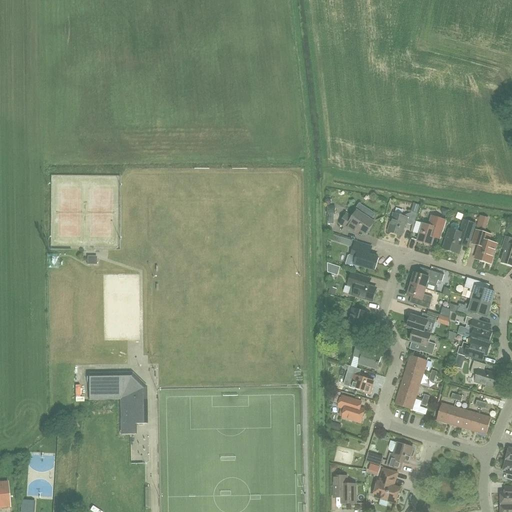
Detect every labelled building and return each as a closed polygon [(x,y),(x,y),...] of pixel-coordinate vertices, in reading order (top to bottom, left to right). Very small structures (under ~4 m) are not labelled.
[(373,222),(371,221),(376,214),(359,203),(354,211),(356,212),(353,218),(346,214),(339,224),(350,231),(354,226),(366,234),(366,233),(372,223),(373,223),(373,222)] [(411,212),(409,218),(394,213),(388,232),(401,236),(405,223),(413,226),(417,214),(411,212)] [(440,239),(446,221),(432,216),(429,226),(423,224),(418,241),(431,245),(434,237),(440,239)] [(487,218),(480,216),(477,227),(483,229),(487,218)] [(461,246),(467,248),(475,224),(464,221),(460,233),(457,232),(459,227),(458,225),(454,224),(452,225),(450,230),(449,229),(443,249),(458,254),(461,246)] [(476,231),(472,243),(479,246),(475,259),(490,264),(496,244),(489,242),(491,235),(476,231)] [(511,238),(505,236),(502,249),(505,250),(501,262),(511,265),(511,238)] [(342,237),(340,243),(350,246),(352,240),(342,237)] [(357,269),(358,265),(374,270),(377,258),(378,258),(365,254),(367,246),(355,242),(351,254),(351,255),(348,256),(346,264),(347,266),(357,269)] [(100,257),(91,257),(91,265),(100,264),(100,257)] [(438,288),(436,286),(438,281),(442,282),(444,275),(429,270),(427,277),(414,273),(414,274),(412,274),(409,282),(411,283),(411,284),(425,289),(435,292),(436,291),(438,288)] [(347,294),(353,296),(372,302),(376,288),(363,284),(365,277),(352,273),(348,286),(350,286),(347,294)] [(466,297),(473,299),(491,305),(495,292),(480,288),(482,282),(467,278),(464,288),(470,290),(469,292),(468,291),(466,297)] [(425,289),(411,284),(407,296),(420,300),(418,306),(429,309),(433,297),(424,295),(425,289)] [(487,317),(491,305),(473,299),(471,305),(466,304),(465,306),(459,304),(456,314),(467,317),(471,318),(472,313),(487,317)] [(353,308),(349,320),(343,318),(339,331),(353,335),(354,332),(362,334),(366,322),(367,323),(370,313),(353,308)] [(407,328),(414,330),(431,335),(434,323),(435,323),(437,318),(425,314),(423,319),(411,315),(407,328)] [(472,339),(473,340),(489,344),(492,332),(489,331),(491,325),(471,318),(467,317),(465,324),(467,325),(465,330),(474,333),(472,339)] [(431,335),(414,330),(410,341),(422,345),(420,351),(432,355),(435,344),(429,342),(431,335)] [(491,344),(489,344),(473,340),(472,345),(464,343),(462,348),(460,347),(458,354),(483,362),(485,355),(487,356),(491,344)] [(376,349),(365,345),(358,343),(353,356),(361,359),(359,364),(377,370),(381,357),(374,354),(376,349)] [(411,356),(407,368),(424,373),(428,361),(411,356)] [(484,371),(486,365),(474,361),(470,373),(477,375),(475,382),(493,388),(497,375),(484,371)] [(346,378),(343,385),(351,388),(351,387),(370,393),(374,381),(359,377),(361,370),(349,366),(344,364),(343,368),(348,370),(346,378)] [(420,386),(424,373),(407,368),(403,380),(420,386)] [(89,373),(89,400),(120,400),(121,434),(136,434),(136,424),(147,423),(147,387),(132,373),(89,373)] [(403,380),(399,392),(416,398),(420,386),(403,380)] [(330,401),(338,404),(341,393),(333,391),(330,401)] [(412,410),(416,398),(399,392),(395,405),(412,410)] [(365,410),(360,408),(362,403),(342,396),(338,407),(341,408),(339,415),(343,416),(342,417),(361,423),(362,418),(364,417),(365,413),(364,411),(365,410)] [(437,421),(449,424),(454,407),(442,404),(437,421)] [(467,411),(454,407),(449,424),(461,428),(467,411)] [(461,428),(474,431),(479,414),(467,411),(461,428)] [(491,418),(479,414),(474,431),(486,435),(491,418)] [(391,452),(395,453),(394,455),(390,454),(386,466),(400,470),(402,462),(408,464),(410,456),(413,457),(415,451),(412,450),(413,448),(391,441),(389,448),(389,450),(391,452)] [(375,464),(381,465),(383,457),(377,455),(375,464)] [(511,461),(506,460),(503,472),(511,474),(511,461)] [(401,494),(400,492),(401,488),(393,486),(397,473),(384,469),(380,482),(378,481),(373,497),(396,504),(397,500),(399,499),(401,494)] [(334,477),(334,498),(342,498),(342,504),(356,504),(356,485),(347,485),(347,477),(334,477)] [(6,482),(0,482),(0,506),(9,506),(6,482)] [(501,504),(501,505),(511,505),(511,487),(505,487),(505,493),(501,493),(501,497),(500,498),(500,503),(501,504)] [(22,501),(20,511),(33,511),(34,502),(22,501)]
